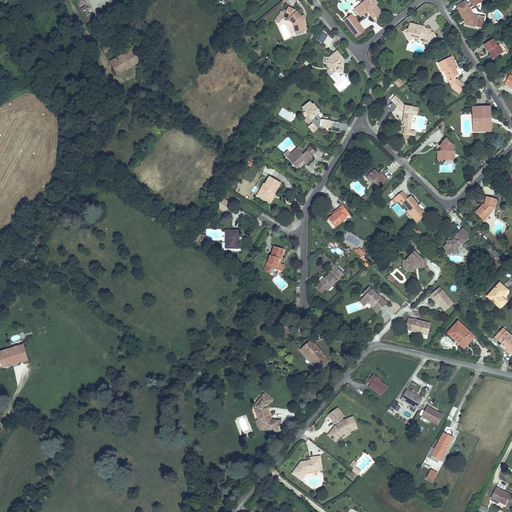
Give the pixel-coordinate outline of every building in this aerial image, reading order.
[(364,0),(354,8),(358,13),(365,9),(366,11),(369,9),(374,15),(379,11),(371,0),(364,0)] [(462,0),(457,3),(466,19),(468,21),(466,23),(467,24),(478,25),(478,13),(472,12),(465,0),(462,0)] [(293,22),(294,27),(306,24),(304,16),(301,13),(298,8),(289,4),(286,10),(281,8),(277,15),(280,17),(282,18),(284,14),(288,17),(293,22)] [(350,12),(342,18),(355,35),(363,29),(350,12)] [(412,32),(421,34),(423,35),(423,36),(430,38),(432,41),(439,36),(434,30),(431,29),(431,27),(424,26),(421,25),(421,23),(409,20),(408,25),(405,24),(397,31),(404,39),(408,36),(412,32)] [(318,41),(324,44),(328,36),(322,33),(318,41)] [(493,56),(502,50),(498,43),(497,43),(492,37),(482,42),(487,50),(489,48),(493,56)] [(498,43),(502,50),(504,53),(508,51),(502,41),(498,43)] [(111,52),(114,51),(111,44),(101,48),(103,54),(110,50),(111,52)] [(117,76),(141,63),(134,49),(110,61),(117,76)] [(330,66),(334,70),(341,71),(342,64),(339,64),(339,61),(338,59),(341,57),(335,49),(328,56),(323,55),(323,61),(326,65),(330,66)] [(440,64),(442,68),(444,67),(447,73),(448,73),(450,76),(447,78),(450,83),(457,88),(463,80),(456,77),(455,78),(453,75),(457,73),(454,67),(456,66),(450,53),(437,59),(439,65),(440,64)] [(511,75),(508,73),(503,81),(511,86),(511,75)] [(398,88),(404,84),(400,79),(395,84),(398,88)] [(402,126),(408,127),(408,122),(411,123),(412,113),(410,113),(411,105),(405,105),(394,94),(389,99),(402,111),(404,113),(403,121),(402,126)] [(305,100),(326,124),(330,125),(332,117),(321,115),(319,113),(321,110),(319,108),(318,105),(312,99),(310,100),(309,98),(305,100)] [(323,123),(326,124),(305,100),(303,102),(306,107),(305,108),(307,110),(306,111),(307,113),(306,115),(311,121),(308,124),(312,129),(316,126),(319,127),(320,123),(323,123)] [(476,119),(472,120),(472,126),(490,126),(490,119),(487,119),(486,117),(488,117),(487,104),(474,104),(475,117),(476,117),(476,119)] [(438,158),(451,158),(451,149),(454,149),(454,143),(446,135),(441,138),(442,139),(438,143),(440,146),(438,148),(438,158)] [(284,155),(286,157),(295,150),(297,152),(301,149),(297,144),(284,155)] [(295,150),(286,157),(294,166),(296,165),(295,164),(299,160),(301,158),(303,161),(305,163),(313,156),(311,154),(315,151),(310,145),(303,151),(301,149),(297,152),(295,150)] [(371,163),(365,168),(374,178),(377,176),(382,181),(387,176),(381,171),(379,172),(376,169),(371,163)] [(374,178),(365,168),(363,171),(371,180),(374,178)] [(269,173),(265,179),(274,189),(280,179),(269,173)] [(374,178),(379,184),(382,181),(377,176),(374,178)] [(274,189),(265,179),(265,180),(263,180),(260,185),(263,186),(259,193),(268,198),(271,192),(272,189),(275,190),(274,189)] [(270,200),(276,191),(275,190),(272,189),(271,192),(268,198),(270,200)] [(417,204),(418,202),(410,193),(407,195),(404,192),(401,189),(394,195),(401,202),(403,200),(409,206),(406,209),(416,220),(425,211),(422,207),(421,208),(417,204)] [(486,196),(486,206),(483,208),(481,205),(474,211),(479,216),(483,213),(485,215),(489,210),(489,209),(494,204),(495,197),(486,196)] [(223,201),(220,210),(227,211),(229,202),(223,201)] [(340,206),(333,211),(327,216),(335,224),(346,215),(343,211),(347,208),(341,201),(338,204),(340,206)] [(444,244),(453,252),(457,252),(457,245),(459,243),(460,243),(466,238),(465,231),(460,226),(451,235),(452,237),(450,239),(444,239),(444,244)] [(226,243),(238,243),(238,227),(226,227),(226,243)] [(282,247),(274,243),(270,253),(269,253),(264,266),(269,269),(271,265),(278,268),(281,260),(279,260),(277,259),(278,255),(279,256),(282,247)] [(444,252),(453,252),(444,244),(444,252)] [(365,253),(356,247),(353,252),(362,257),(365,253)] [(415,265),(424,265),(424,258),(415,250),(407,258),(403,258),(403,265),(408,265),(412,268),(415,265)] [(319,279),(326,285),(331,281),(333,282),(337,278),(335,277),(337,274),(339,275),(343,272),(335,263),(331,267),(328,271),(329,272),(325,276),(323,275),(319,279)] [(393,283),(396,280),(390,275),(387,278),(393,283)] [(487,293),(499,305),(504,299),(500,295),(507,287),(500,279),(487,293)] [(385,300),(376,291),(375,293),(372,290),(373,290),(367,284),(364,287),(366,289),(363,293),(361,295),(366,299),(366,298),(372,303),(377,308),(385,300)] [(432,291),(434,294),(442,286),(440,284),(432,291)] [(442,286),(434,294),(446,306),(454,299),(442,286)] [(412,315),(410,327),(429,331),(431,320),(412,315)] [(447,329),(464,344),(475,331),(459,318),(447,329)] [(500,328),(511,338),(511,334),(502,326),(500,328)] [(511,350),(511,349),(511,338),(500,328),(496,332),(499,335),(497,336),(502,340),(504,338),(507,341),(505,342),(507,344),(506,346),(511,350)] [(319,357),(324,353),(310,337),(298,346),(304,353),(307,350),(314,359),(311,361),(316,366),(322,361),(319,357)] [(24,362),(29,360),(24,345),(0,351),(0,356),(4,353),(20,349),(21,351),(24,350),(25,355),(23,359),(14,361),(11,362),(8,363),(6,361),(1,363),(3,368),(24,362)] [(0,356),(0,357),(1,363),(6,361),(8,363),(11,362),(14,361),(23,359),(25,355),(24,350),(21,351),(20,349),(4,353),(0,356)] [(307,350),(304,353),(311,361),(314,359),(307,350)] [(376,386),(373,388),(379,394),(388,385),(380,377),(382,377),(378,373),(377,374),(375,371),(368,377),(372,381),(371,381),(376,386)] [(400,396),(415,406),(422,395),(408,386),(400,396)] [(263,392),(256,402),(260,405),(256,409),(262,415),(265,415),(267,419),(270,420),(268,426),(281,429),(284,418),(277,416),(270,406),(271,398),(263,392)] [(401,407),(394,402),(390,407),(398,412),(401,407)] [(422,414),(427,417),(428,415),(435,418),(434,420),(438,422),(443,412),(427,404),(422,414)] [(336,406),(327,413),(333,422),(335,421),(337,423),(335,424),(333,425),(327,434),(334,440),(339,434),(347,429),(356,425),(352,415),(342,419),(340,417),(337,413),(340,411),(336,406)] [(263,424),(268,426),(270,420),(267,419),(265,415),(262,415),(261,417),(263,424)] [(431,444),(426,454),(436,460),(439,456),(440,456),(444,447),(445,448),(454,433),(444,428),(435,446),(431,444)] [(347,429),(339,434),(342,437),(349,432),(348,430),(347,429)] [(321,452),(318,453),(319,466),(312,467),(311,466),(306,467),(306,468),(300,477),(301,478),(307,469),(323,467),(321,452)] [(301,458),(292,470),(300,477),(306,468),(306,467),(311,466),(312,467),(319,466),(318,453),(310,454),(310,457),(301,458)] [(356,467),(358,463),(353,460),(349,467),(359,474),(362,471),(356,467)] [(425,475),(433,479),(438,471),(430,467),(425,475)] [(491,494),(499,499),(506,503),(511,493),(501,487),(501,486),(497,484),(491,494)] [(497,503),(499,499),(491,494),(489,498),(497,503)] [(478,509),(483,511),(486,511),(489,506),(482,503),(478,509)]
